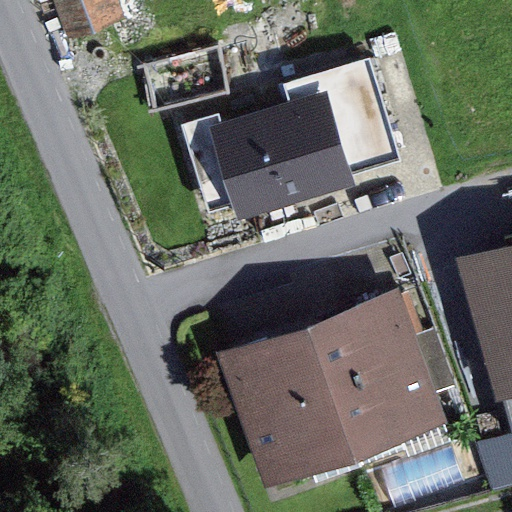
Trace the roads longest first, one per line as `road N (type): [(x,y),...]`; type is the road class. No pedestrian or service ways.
road 1 (residential): [(223,511),(3,0)]
road 2 (residential): [(227,278),(405,218)]
